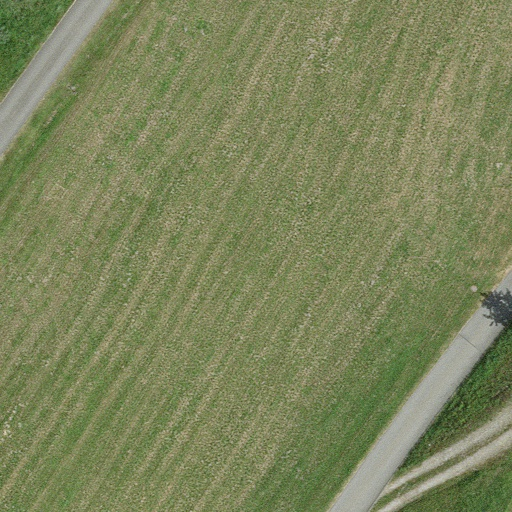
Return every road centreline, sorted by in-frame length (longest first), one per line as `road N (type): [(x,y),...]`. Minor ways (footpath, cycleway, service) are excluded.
road 1 (track): [(346,511),(511,294)]
road 2 (track): [(354,500),(398,491),(511,421)]
road 3 (track): [(97,0),(0,139)]
